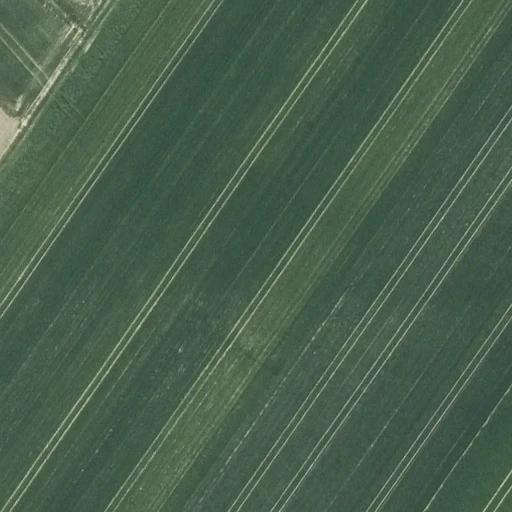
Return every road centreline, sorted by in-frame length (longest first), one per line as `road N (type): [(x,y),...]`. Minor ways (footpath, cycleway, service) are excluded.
road 1 (track): [(511,295),(0,227)]
road 2 (track): [(0,201),(135,0)]
